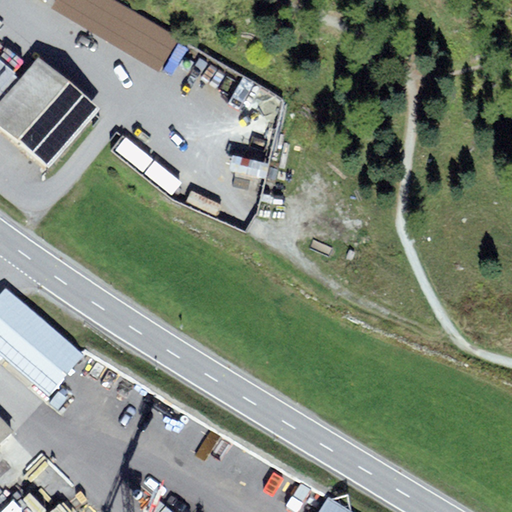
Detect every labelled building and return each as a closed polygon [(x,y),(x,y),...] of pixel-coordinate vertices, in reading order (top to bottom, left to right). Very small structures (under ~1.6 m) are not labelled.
[(179,39),(113,0),(57,0),(52,8),(159,72),(179,39)] [(100,109),(39,57),(21,78),(0,102),(0,127),(49,169),(100,109)] [(0,102),(21,78),(0,60),(0,102)] [(127,145),(117,157),(174,201),(183,190),(127,145)] [(85,356),(7,290),(0,297),(0,353),(51,397),(85,356)] [(101,415),(120,431),(138,410),(119,394),(101,415)] [(0,417),(0,443),(13,431),(0,417)] [(354,511),(330,497),(320,511),(354,511)]
